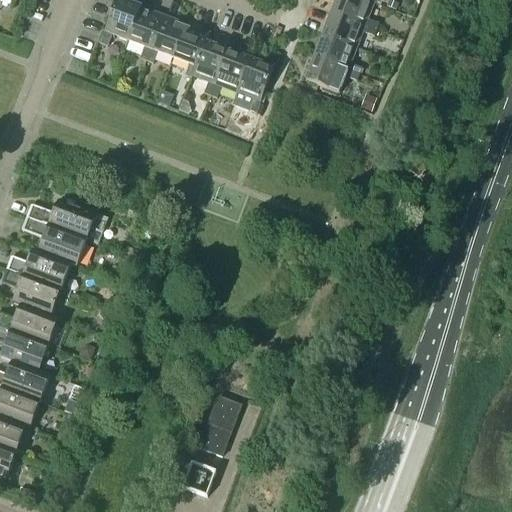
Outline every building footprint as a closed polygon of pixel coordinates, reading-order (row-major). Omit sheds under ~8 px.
[(368,22),(374,6),(358,0),(337,0),(332,15),(377,33),(379,26),(368,22)] [(129,44),(141,10),(118,1),(105,34),(102,33),(97,45),(107,49),(112,37),(129,44)] [(146,64),(164,19),(141,10),(129,44),(144,50),(140,61),(146,64)] [(356,51),(362,35),(374,39),(377,33),(332,15),(323,38),(356,51)] [(173,61),(186,27),(164,19),(146,64),(153,66),(157,55),(173,61)] [(193,79),(206,46),(210,36),(186,27),(173,61),(189,67),(185,78),(191,81),(192,79),(193,79)] [(350,66),(356,51),(323,38),(314,60),(359,77),(362,71),(350,66)] [(210,99),(227,54),(206,46),(193,79),(208,85),(204,96),(210,99)] [(237,96),(250,63),(227,54),(210,99),(217,101),(221,90),(237,96)] [(357,84),(359,77),(314,60),(305,84),(339,96),(345,79),(357,84)] [(256,116),(273,71),(250,63),(237,96),(254,102),(249,114),(256,116)] [(97,247),(107,221),(59,203),(53,217),(31,208),(26,221),(86,243),(97,247)] [(76,270),(86,243),(26,221),(22,233),(44,241),(39,254),(39,255),(70,267),(70,268),(76,270)] [(61,293),(70,268),(70,267),(39,255),(39,254),(34,252),(28,267),(11,260),(6,273),(61,293)] [(51,319),(61,293),(6,273),(2,285),(19,291),(13,305),(58,322),(59,322),(51,319)] [(0,329),(49,348),(58,322),(13,305),(13,306),(21,308),(16,322),(0,315),(0,329)] [(38,375),(39,374),(49,348),(0,329),(0,344),(6,347),(1,361),(12,365),(38,375)] [(0,389),(40,405),(50,378),(39,374),(38,375),(12,365),(7,378),(0,375),(0,389)] [(29,432),(40,405),(0,389),(0,419),(26,430),(29,432)] [(222,460),(241,409),(218,400),(198,451),(222,460)] [(0,449),(16,456),(26,430),(0,419),(0,449)] [(0,479),(6,482),(16,456),(0,449),(0,479)] [(206,500),(216,475),(192,466),(182,491),(206,500)]
